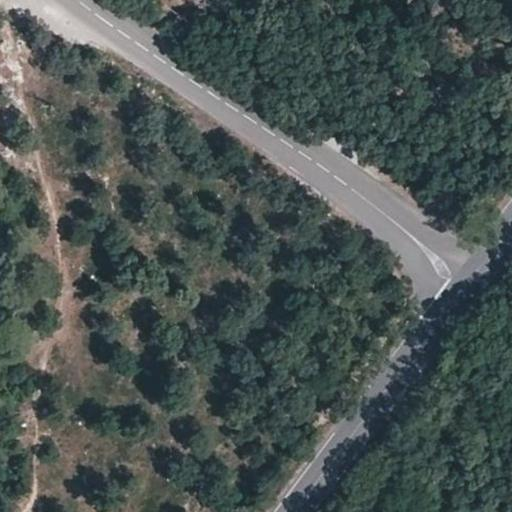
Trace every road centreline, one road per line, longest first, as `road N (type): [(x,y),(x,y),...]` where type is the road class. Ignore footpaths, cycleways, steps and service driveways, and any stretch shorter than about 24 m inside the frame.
road 1 (residential): [(77,0),(361,193),(452,273)]
road 2 (secondary): [(282,511),(452,273)]
